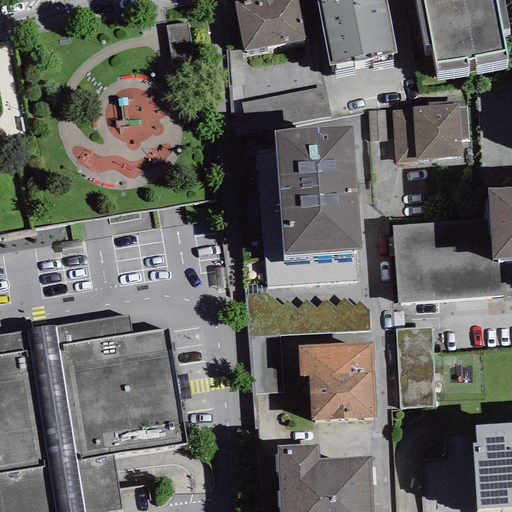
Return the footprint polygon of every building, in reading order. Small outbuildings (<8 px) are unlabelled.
[(233,0),(243,48),(307,36),(299,0),(233,0)] [(386,0),(317,0),(329,60),(395,48),(386,0)] [(416,0),(423,38),(432,36),(437,64),(506,52),(505,50),(508,49),(503,23),(509,21),(504,0),(416,0)] [(186,22),(166,26),(173,63),(194,59),(186,22)] [(243,131),(332,114),(326,84),(237,101),(243,131)] [(458,104),(390,109),(393,141),(394,163),(415,162),(415,160),(462,156),(461,142),(469,142),(466,106),(458,107),(458,104)] [(370,143),(393,141),(390,109),(367,111),(370,143)] [(357,279),(354,243),(361,243),(352,126),(275,131),(276,148),(255,150),(266,286),(357,279)] [(511,188),(487,190),(489,222),(492,261),(500,261),(511,260),(511,188)] [(492,261),(489,222),(392,229),(397,306),(503,299),(500,261),(492,261)] [(128,314),(60,325),(55,326),(84,511),(92,511),(122,507),(114,452),(186,441),(169,327),(131,333),(128,314)] [(84,511),(55,326),(27,330),(54,511),(84,511)] [(431,327),(396,328),(400,409),(435,407),(431,327)] [(54,511),(27,330),(0,334),(0,511),(54,511)] [(371,338),(297,343),(299,372),(307,371),(310,417),(376,413),(371,338)] [(511,416),(474,419),(476,437),(471,437),(476,503),(511,500),(511,416)] [(318,437),(277,439),(279,511),(372,511),(371,449),(319,451),(318,437)]
